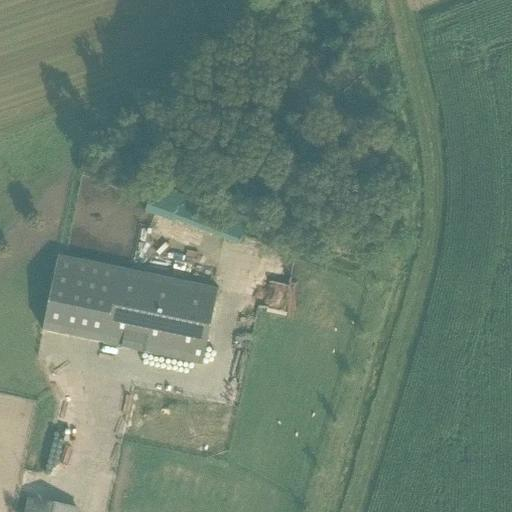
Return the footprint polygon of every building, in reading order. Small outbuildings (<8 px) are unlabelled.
[(148,213),(242,242),(250,215),(156,186),(148,213)] [(42,332),(202,366),(218,289),(58,256),(42,332)] [(272,511),(298,361),(279,358),(279,359),(237,352),(221,446),(214,445),(202,511),(272,511)] [(123,376),(99,511),(171,511),(189,414),(182,413),(187,387),(123,376)] [(116,386),(113,406),(121,407),(125,387),(116,386)] [(28,500),(25,511),(76,511),(77,510),(28,500)]
